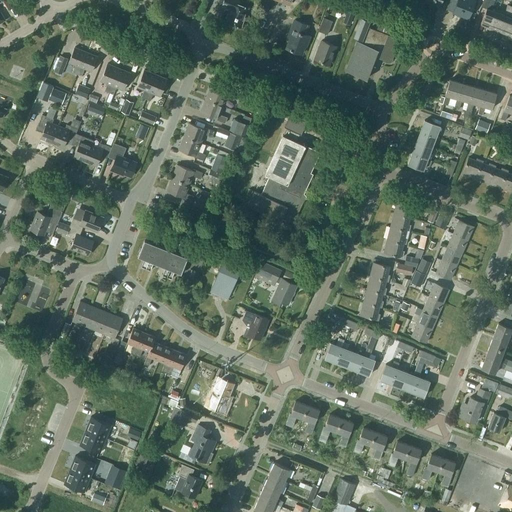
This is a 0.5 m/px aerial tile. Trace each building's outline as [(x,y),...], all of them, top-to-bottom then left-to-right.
[(17,0),(3,0),(9,9),(19,3),(17,0)] [(219,0),(218,3),(231,8),(226,21),(241,27),(244,19),(246,20),(248,19),(249,17),(248,15),(246,14),(248,8),(246,7),(247,2),(241,0),(219,0)] [(458,0),(454,13),(468,18),(474,0),(458,0)] [(485,29),(490,31),(497,12),(491,10),(494,0),(483,0),(481,6),(486,8),(481,23),(487,25),(485,29)] [(496,29),(502,31),(511,6),(508,4),(504,14),(497,12),(490,31),(494,33),(496,29)] [(511,5),(511,6),(502,31),(508,34),(507,37),(511,39),(511,37),(511,5)] [(349,25),(354,13),(347,10),(342,22),(349,25)] [(319,30),(328,34),(332,21),(324,17),(319,30)] [(290,40),(286,48),(302,53),(305,45),(306,46),(310,36),(305,34),(308,24),(295,19),(287,39),(290,40)] [(357,41),(346,70),(367,78),(376,55),(391,61),(399,39),(370,28),(364,44),(357,41)] [(315,59),(330,64),(337,46),(322,40),(315,59)] [(77,74),(86,51),(75,47),(69,62),(75,65),(73,72),(77,74)] [(98,56),(86,51),(77,74),(82,76),(84,69),(91,71),(98,56)] [(54,71),(61,74),(68,58),(60,55),(54,71)] [(108,63),(100,81),(107,83),(104,91),(109,92),(119,67),(108,63)] [(130,72),(119,67),(109,92),(113,94),(116,87),(123,90),(130,72)] [(141,97),(146,98),(156,74),(144,69),(137,87),(144,90),(141,97)] [(150,100),(153,93),(160,96),(167,78),(156,74),(146,98),(150,100)] [(450,79),(445,95),(446,95),(445,97),(441,96),(439,102),(448,105),(450,96),(457,98),(461,83),(450,79)] [(74,93),(86,98),(90,88),(78,83),(74,93)] [(457,98),(455,107),(459,108),(462,99),(469,101),(473,86),(461,83),(457,98)] [(210,85),(205,98),(223,105),(226,96),(234,100),(236,94),(227,90),(226,92),(210,85)] [(240,96),(259,103),(263,93),(244,86),(240,96)] [(485,89),(473,86),(469,101),(466,110),(471,111),(473,103),(480,105),(485,89)] [(66,93),(53,87),(48,99),(61,105),(66,93)] [(482,115),(485,106),(492,108),(496,93),(485,89),(480,105),(478,113),(482,115)] [(91,94),(89,99),(97,102),(99,96),(91,94)] [(509,111),(511,112),(511,95),(509,95),(504,109),(504,110),(501,118),(505,120),(509,111)] [(227,117),(219,114),(223,105),(205,98),(200,112),(216,118),(216,119),(225,123),(227,117)] [(128,114),(133,102),(127,99),(122,111),(128,114)] [(116,110),(118,104),(111,101),(108,107),(116,110)] [(92,104),(90,109),(105,113),(106,107),(92,104)] [(153,124),(157,116),(142,110),(139,118),(153,124)] [(40,138),(52,143),(58,125),(52,123),(54,119),(42,114),(36,129),(43,132),(40,138)] [(283,134),(265,174),(269,176),(261,194),(254,191),(247,205),(281,221),(282,218),(293,223),(303,202),(304,200),(306,198),(307,197),(309,197),(309,196),(307,197),(305,198),(303,195),(308,184),(306,183),(320,152),(297,141),(300,134),(301,135),(307,122),(290,114),(284,127),(286,128),(283,135),(283,134)] [(479,119),(475,129),(487,133),(490,123),(484,121),(479,119)] [(249,124),(239,120),(235,131),(245,135),(249,124)] [(436,136),(436,135),(440,126),(424,120),(420,130),(436,136)] [(212,137),(214,131),(205,127),(204,129),(188,122),(183,136),(201,142),(204,134),(212,137)] [(140,123),(138,130),(146,134),(149,127),(140,123)] [(58,125),(52,143),(63,147),(65,141),(71,144),(73,139),(76,133),(78,128),(66,124),(65,128),(58,125)] [(462,127),(459,134),(468,138),(471,130),(462,127)] [(432,147),(436,136),(420,130),(416,141),(432,147)] [(242,136),(229,131),(224,145),(237,150),(242,136)] [(87,137),(76,133),(73,139),(71,144),(78,146),(74,157),(85,161),(92,144),(85,141),(87,137)] [(475,145),(478,137),(473,135),(470,143),(475,145)] [(197,151),(201,142),(183,136),(178,149),(194,155),(194,156),(203,160),(205,154),(197,151)] [(430,153),(432,147),(416,141),(412,153),(427,158),(430,153)] [(98,147),(92,144),(85,161),(96,166),(100,155),(107,158),(111,147),(100,142),(98,147)] [(122,157),(126,147),(114,142),(108,156),(115,159),(111,170),(119,173),(119,171),(131,176),(136,162),(122,157)] [(222,173),(228,157),(217,153),(211,169),(222,173)] [(412,153),(408,164),(423,169),(425,164),(430,166),(432,160),(430,160),(427,158),(412,153)] [(462,173),(476,178),(483,162),(483,160),(477,157),(476,160),(468,157),(462,173)] [(451,159),(448,166),(454,168),(457,161),(451,159)] [(489,183),(495,167),(496,165),(489,162),(488,165),(483,162),(476,178),(489,183)] [(177,164),(172,177),(189,184),(192,175),(200,178),(203,172),(193,169),(193,170),(177,164)] [(451,176),(454,168),(448,166),(446,173),(451,176)] [(489,183),(502,188),(508,172),(508,170),(502,167),(501,169),(495,167),(489,183)] [(222,175),(209,170),(207,177),(214,180),(211,186),(217,189),(222,175)] [(511,191),(511,173),(508,172),(502,188),(511,191)] [(186,192),(189,184),(172,177),(166,190),(182,196),(182,198),(191,201),(194,196),(186,192)] [(85,196),(74,192),(72,198),(83,202),(85,196)] [(397,199),(394,213),(410,217),(413,218),(414,212),(412,211),(413,204),(397,199)] [(198,200),(195,209),(208,214),(211,205),(198,200)] [(50,206),(47,214),(37,211),(30,229),(44,234),(49,221),(57,224),(62,211),(61,211),(63,206),(52,202),(50,207),(50,206)] [(81,230),(83,225),(97,231),(103,217),(80,208),(76,218),(73,217),(70,226),(81,230)] [(434,222),(438,211),(432,209),(428,220),(434,222)] [(411,225),(408,224),(410,217),(394,213),(390,226),(407,230),(409,231),(411,225)] [(438,216),(435,223),(444,228),(448,220),(438,216)] [(459,219),(453,233),(468,239),(473,226),(459,219)] [(55,230),(66,234),(70,225),(59,221),(55,230)] [(88,254),(94,241),(79,235),(81,230),(70,226),(67,234),(75,237),(71,247),(88,254)] [(405,237),(407,230),(390,226),(387,239),(404,243),(406,244),(408,238),(405,237)] [(453,233),(447,246),(462,253),(468,239),(453,233)] [(420,238),(418,246),(424,248),(426,240),(420,238)] [(402,250),(404,243),(387,239),(384,252),(400,256),(403,257),(404,251),(402,250)] [(155,244),(144,240),(138,256),(149,261),(155,244)] [(149,261),(159,265),(166,248),(155,244),(149,261)] [(447,246),(442,259),(456,265),(462,253),(447,246)] [(170,269),(176,253),(166,248),(159,265),(170,269)] [(187,257),(176,253),(170,269),(181,274),(187,257)] [(416,266),(418,258),(406,255),(404,263),(413,265),(416,266)] [(417,269),(425,273),(430,262),(422,258),(417,269)] [(451,279),(456,265),(442,259),(436,272),(451,279)] [(297,285),(278,276),(281,270),(262,261),(254,276),(274,286),(276,281),(279,282),(272,299),(281,304),(282,301),(288,304),(297,285)] [(390,266),(373,262),(370,273),(389,278),(390,275),(388,274),(390,266)] [(397,270),(396,271),(411,275),(413,265),(404,263),(398,262),(397,270)] [(210,291),(228,299),(240,271),(222,263),(210,291)] [(425,273),(417,269),(414,275),(411,282),(420,286),(423,279),(425,273)] [(388,281),(389,278),(370,273),(367,286),(386,291),(387,288),(384,287),(386,281),(388,281)] [(403,278),(402,284),(407,287),(411,279),(403,278)] [(434,282),(429,295),(444,301),(449,289),(434,282)] [(367,286),(363,302),(382,306),(383,301),(381,300),(383,294),(385,294),(386,291),(367,286)] [(438,314),(444,301),(429,295),(423,308),(438,314)] [(511,312),(511,300),(507,299),(503,309),(511,312)] [(72,320),(82,324),(90,305),(80,301),(72,320)] [(360,314),(376,318),(376,320),(378,320),(380,313),(378,313),(379,307),(382,307),(382,306),(363,302),(360,314)] [(403,302),(400,308),(407,311),(410,304),(403,302)] [(102,309),(90,305),(82,324),(94,329),(102,309)] [(432,328),(438,314),(423,308),(417,322),(432,328)] [(94,329),(103,333),(111,313),(102,309),(94,329)] [(260,339),(269,319),(255,313),(255,314),(246,310),(242,319),(251,323),(250,327),(247,326),(243,335),(251,338),(252,336),(260,339)] [(123,318),(111,313),(103,333),(115,338),(123,318)] [(343,323),(350,326),(352,321),(345,318),(343,323)] [(66,337),(71,323),(65,321),(60,335),(66,337)] [(357,329),(359,323),(352,321),(350,326),(357,329)] [(417,322),(412,335),(426,342),(432,328),(417,322)] [(511,335),(509,335),(511,328),(511,327),(498,322),(494,334),(508,339),(511,340),(511,335)] [(364,332),(371,335),(374,330),(366,327),(364,332)] [(131,353),(135,355),(144,332),(133,328),(127,342),(134,345),(131,353)] [(380,332),(374,330),(371,335),(378,338),(380,332)] [(143,349),(149,351),(154,341),(156,337),(144,332),(135,355),(140,357),(143,349)] [(504,350),(508,339),(494,334),(490,345),(504,350)] [(398,346),(404,349),(406,343),(400,340),(398,346)] [(164,345),(154,341),(149,351),(144,364),(149,366),(152,358),(158,360),(164,345)] [(331,342),(328,349),(325,358),(336,362),(342,347),(331,342)] [(344,342),(342,347),(336,362),(347,366),(353,351),(347,349),(349,344),(344,342)] [(414,346),(406,343),(404,349),(411,352),(414,346)] [(162,371),(166,373),(175,350),(164,345),(158,360),(165,363),(162,371)] [(490,345),(485,356),(499,361),(507,364),(509,359),(501,356),(504,350),(490,345)] [(367,347),(366,350),(364,355),(358,370),(369,375),(374,360),(375,359),(369,357),(372,349),(367,347)] [(358,370),(364,355),(366,350),(360,348),(358,353),(353,351),(347,366),(358,370)] [(426,358),(428,352),(421,349),(419,355),(426,358)] [(187,354),(175,350),(166,373),(171,374),(174,366),(181,369),(187,354)] [(428,352),(426,358),(433,361),(435,355),(428,352)] [(498,366),(505,369),(507,364),(499,361),(485,356),(481,367),(495,373),(498,366)] [(380,379),(391,383),(397,368),(399,362),(394,360),(392,366),(386,364),(385,365),(380,379)] [(423,372),(438,376),(440,366),(426,362),(423,372)] [(391,383),(402,387),(408,372),(397,368),(391,383)] [(419,376),(408,372),(402,387),(413,392),(419,376)] [(430,381),(419,376),(413,392),(424,396),(430,381)] [(224,412),(227,403),(225,403),(234,383),(220,377),(215,388),(214,387),(206,405),(224,412)] [(491,379),(487,388),(495,391),(498,382),(491,379)] [(511,394),(511,388),(499,384),(496,393),(511,398),(511,394)] [(96,402),(117,410),(123,395),(102,387),(96,402)] [(463,402),(458,414),(462,416),(475,421),(482,404),(485,405),(491,392),(480,388),(477,394),(478,395),(477,399),(470,396),(467,403),(463,402)] [(170,395),(177,398),(179,392),(173,389),(170,395)] [(171,398),(168,404),(176,406),(178,401),(171,398)] [(289,421),(302,427),(310,406),(297,401),(289,421)] [(507,409),(499,406),(497,413),(494,412),(488,427),(499,431),(505,416),(504,416),(507,409)] [(170,420),(183,425),(188,412),(175,407),(170,420)] [(320,410),(312,430),(325,436),(333,415),(320,410)] [(325,436),(338,441),(346,420),(333,415),(325,436)] [(85,430),(106,438),(111,424),(91,416),(85,430)] [(140,419),(137,427),(143,429),(146,422),(140,419)] [(275,436),(283,439),(287,426),(279,423),(275,436)] [(209,429),(197,424),(191,439),(196,441),(193,448),(191,448),(189,454),(190,454),(190,455),(196,457),(196,458),(198,458),(208,462),(212,453),(210,452),(215,440),(206,437),(209,429)] [(360,450),(368,429),(355,424),(347,445),(360,450)] [(130,427),(127,435),(138,439),(141,432),(130,427)] [(381,435),(368,429),(360,450),(373,455),(381,435)] [(106,438),(85,430),(80,444),(100,452),(106,438)] [(130,438),(127,445),(135,448),(138,441),(130,438)] [(396,464),(404,444),(391,438),(383,459),(396,464)] [(409,469),(417,449),(404,444),(396,464),(409,469)] [(126,451),(124,456),(131,459),(133,453),(126,451)] [(439,458),(426,453),(418,473),(431,478),(439,458)] [(90,477),(96,463),(75,455),(70,469),(90,477)] [(439,458),(431,478),(444,483),(452,463),(439,458)] [(362,472),(364,467),(349,461),(347,466),(362,472)] [(274,462),(269,473),(285,479),(284,481),(287,482),(290,477),(287,476),(290,468),(274,462)] [(195,497),(202,480),(191,475),(194,469),(182,464),(178,475),(180,476),(175,488),(182,491),(181,491),(195,497)] [(390,470),(381,466),(376,479),(380,481),(382,476),(387,478),(390,470)] [(90,477),(70,469),(64,483),(85,491),(90,477)] [(284,481),(285,479),(269,473),(264,485),(280,491),(282,486),(285,487),(287,482),(284,481)] [(404,487),(414,491),(419,479),(409,475),(404,487)] [(346,504),(355,484),(340,478),(332,498),(346,504)] [(310,491),(315,493),(318,485),(313,483),(310,491)] [(511,485),(508,484),(508,485),(499,504),(511,510),(511,485)] [(277,498),(280,491),(264,485),(259,497),(275,503),(281,506),(283,501),(277,498)] [(447,501),(451,490),(445,488),(441,499),(447,501)] [(311,501),(315,493),(310,491),(306,499),(311,501)] [(94,492),(91,499),(103,504),(106,497),(94,492)] [(317,494),(312,505),(320,509),(325,497),(317,494)] [(281,506),(275,503),(259,497),(254,508),(263,511),(270,511),(272,509),(278,511),(281,506)]
